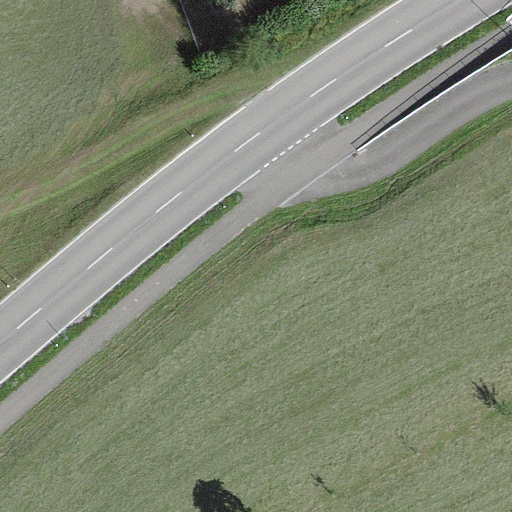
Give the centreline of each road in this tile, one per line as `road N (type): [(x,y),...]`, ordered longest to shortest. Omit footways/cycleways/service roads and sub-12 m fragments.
road 1 (tertiary): [(0,349),(321,92),(466,0)]
road 2 (track): [(269,131),(300,167),(322,177),(366,168),(511,89)]
